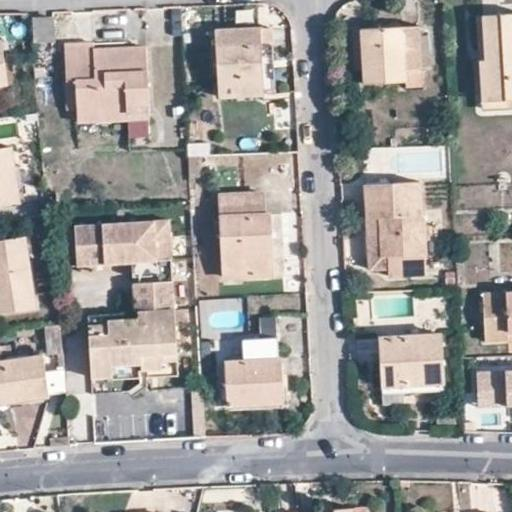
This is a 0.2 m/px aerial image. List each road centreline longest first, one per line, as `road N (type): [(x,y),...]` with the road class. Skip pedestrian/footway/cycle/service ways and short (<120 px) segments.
road 1 (residential): [(335,457),(310,0)]
road 2 (residential): [(0,476),(335,457)]
road 3 (residential): [(335,457),(511,459)]
